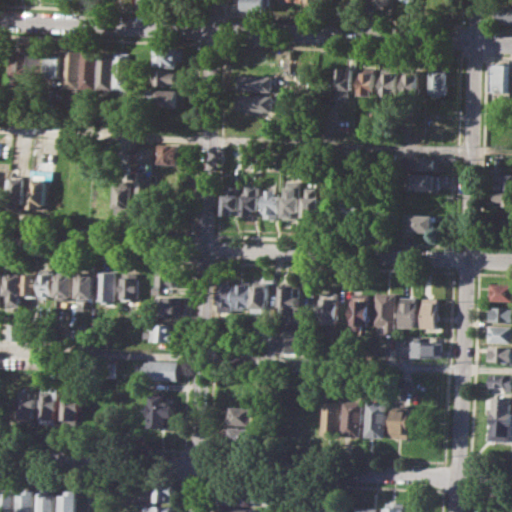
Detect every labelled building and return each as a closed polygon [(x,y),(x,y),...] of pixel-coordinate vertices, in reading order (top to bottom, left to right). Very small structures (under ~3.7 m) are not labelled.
[(241,0),(271,0),(271,11),(241,10),(241,0)] [(499,5),(511,5),(511,23),(498,23),(499,5)] [(157,45),(185,47),(185,60),(181,60),(181,67),(157,66),(157,45)] [(67,49),(80,49),(79,87),(65,87),(67,49)] [(83,49),(81,87),(96,88),(97,49),(83,49)] [(49,50),(64,50),(63,80),(48,79),(49,50)] [(99,55),(104,56),(104,50),(113,50),(111,90),(98,89),(99,55)] [(117,51),(133,52),(132,90),(115,90),(117,51)] [(31,53),(47,53),(46,85),(30,84),(31,53)] [(11,54),(28,54),(28,84),(11,84),(11,54)] [(494,91),(495,66),(498,63),(510,63),(509,92),(494,91)] [(434,64),(449,65),(448,95),(433,95),(434,64)] [(338,67),(354,67),(354,92),(349,92),(349,98),(338,98),(338,67)] [(361,67),(377,68),(376,95),(360,94),(361,67)] [(157,68),(186,69),(186,84),(157,83),(157,68)] [(383,68),(399,68),(398,96),(382,95),(383,68)] [(405,71),(421,72),(420,97),(404,96),(405,71)] [(241,74),(276,75),(275,91),(240,89),(241,74)] [(156,88),(186,89),(185,107),(156,106),(156,88)] [(239,94),(274,95),(274,111),(239,109),(239,94)] [(155,110),(185,111),(184,128),(155,126),(155,110)] [(240,114),(275,115),(275,131),(239,129),(240,114)] [(425,122),(451,124),(450,143),(424,142),(425,122)] [(162,143),(188,145),(187,163),(161,162),(162,143)] [(140,147),(155,148),(154,162),(139,161),(140,147)] [(401,155),(441,156),(441,171),(401,169),(401,155)] [(139,171),(156,171),(154,211),(138,210),(139,171)] [(496,172),(511,172),(511,189),(495,189),(496,172)] [(411,173),(441,174),(440,190),(411,189),(411,173)] [(33,175),(49,176),(49,209),(30,209),(30,187),(33,187),(33,175)] [(7,177),(26,178),(25,210),(5,209),(7,177)] [(95,177),(114,178),(112,215),(101,214),(101,210),(94,210),(95,177)] [(288,181),(302,181),(302,217),(285,216),(285,195),(288,195),(288,181)] [(118,182),(136,183),(135,213),(116,213),(118,182)] [(227,184),(244,185),(243,214),(226,213),(227,184)] [(247,187),(263,188),(262,215),(247,215),(247,187)] [(309,187),(318,187),(318,196),(322,196),(322,219),(306,218),(306,196),(309,196),(309,187)] [(269,189),(281,189),(280,218),(265,218),(266,194),(269,194),(269,189)] [(349,190),(365,190),(365,224),(346,224),(345,199),(349,199),(349,190)] [(495,192),(511,192),(511,206),(494,206),(495,192)] [(413,214),(437,214),(437,232),(413,231),(413,214)] [(160,268),(182,269),(181,285),(159,285),(160,268)] [(42,270),(56,270),(55,295),(51,295),(51,298),(41,298),(42,270)] [(59,270),(71,270),(70,275),(74,275),(73,297),(67,297),(67,300),(58,300),(59,270)] [(80,271),(96,272),(96,298),(91,297),(91,301),(85,301),(85,309),(79,309),(80,271)] [(8,272),(24,272),(23,303),(7,303),(8,272)] [(100,272),(116,272),(115,301),(100,300),(100,272)] [(122,272),(140,273),(139,297),(134,296),(133,301),(121,301),(122,272)] [(26,273),(38,273),(38,294),(26,294),(26,273)] [(223,280),(237,281),(236,310),(222,309),(223,280)] [(256,281),(270,282),(269,314),(255,313),(256,281)] [(240,283),(253,284),(253,312),(239,312),(240,283)] [(283,283),(302,283),(302,314),(295,314),(295,322),(282,322),(283,283)] [(495,283),(511,283),(511,300),(491,300),(491,288),(495,288),(495,283)] [(154,286),(163,287),(163,294),(153,294),(154,286)] [(321,292),(340,292),(339,323),(321,322),(321,292)] [(378,292),(398,292),(397,333),(387,333),(387,323),(377,323),(378,292)] [(353,294),(371,294),(370,324),(363,323),(363,330),(353,329),(353,294)] [(161,296),(182,297),(181,314),(160,313),(161,296)] [(402,296),(418,296),(418,326),(402,326),(402,296)] [(423,297),(438,298),(438,327),(423,327),(423,297)] [(491,305),(511,305),(511,320),(491,320),(491,305)] [(151,323),(182,324),(182,341),(151,340),(151,323)] [(9,324),(20,324),(20,339),(9,338),(9,324)] [(490,325),(511,325),(511,341),(490,341),(490,325)] [(23,326),(23,338),(34,339),(35,326),(23,326)] [(279,327),(302,328),(302,353),(278,352),(279,327)] [(412,339),(443,339),(443,356),(412,356),(412,339)] [(489,345),(511,345),(511,360),(488,360),(489,345)] [(104,360),(118,361),(117,376),(104,376),(104,360)] [(146,360),(180,361),(179,378),(145,377),(146,360)] [(490,373),(511,373),(511,391),(505,391),(505,387),(489,386),(490,373)] [(42,422),(44,384),(62,385),(61,409),(57,409),(56,423),(42,422)] [(231,384),(265,387),(263,405),(230,402),(231,384)] [(22,387),(38,388),(38,409),(33,409),(33,416),(21,416),(22,387)] [(66,391),(78,391),(78,400),(83,400),(83,411),(78,411),(77,422),(65,422),(66,391)] [(151,393),(169,394),(168,402),(175,403),(175,417),(170,417),(170,428),(149,427),(151,393)] [(493,395),(511,395),(511,429),(492,429),(492,415),(489,415),(489,407),(493,407),(493,395)] [(348,399),(366,400),(365,435),(347,434),(348,399)] [(325,400),(343,400),(342,434),(324,434),(325,400)] [(372,400),(389,401),(388,435),(370,435),(372,400)] [(394,407),(402,408),(403,403),(412,403),(410,437),(393,436),(394,407)] [(230,406),(264,408),(262,425),(229,423),(230,406)] [(230,426),(263,428),(262,446),(228,444),(230,426)] [(152,485),(175,486),(174,502),(152,501),(152,485)] [(0,511),(0,486),(10,486),(9,492),(16,492),(15,511),(0,511)] [(222,486),(257,487),(256,504),(221,503),(222,486)] [(19,511),(20,489),(36,490),(35,511),(19,511)] [(40,511),(41,489),(52,489),(51,494),(57,494),(56,511),(40,511)] [(61,511),(62,489),(79,489),(78,511),(61,511)] [(299,511),(300,498),(318,499),(317,511),(299,511)] [(388,511),(389,502),(408,503),(407,511),(388,511)]
